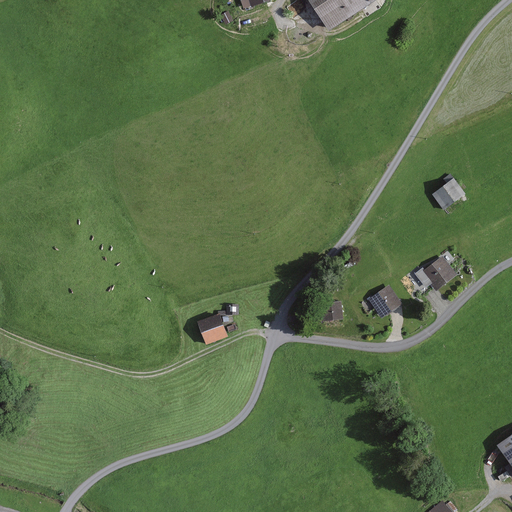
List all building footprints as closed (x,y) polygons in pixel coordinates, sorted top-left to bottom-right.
[(244,0),(247,8),(275,0),(244,0)] [(314,0),(338,37),(391,2),(389,0),(314,0)] [(460,182),(441,195),(452,211),(471,198),(460,182)] [(446,257),(425,275),(439,292),(460,274),(446,257)] [(406,302),(393,284),(375,296),(388,315),(406,302)] [(347,299),(325,302),(328,321),(350,317),(347,299)] [(230,311),(207,320),(216,343),(239,334),(230,311)] [(450,511),(442,502),(428,511),(450,511)]
